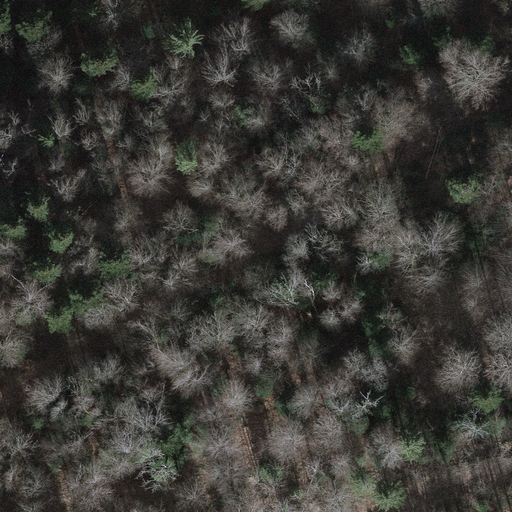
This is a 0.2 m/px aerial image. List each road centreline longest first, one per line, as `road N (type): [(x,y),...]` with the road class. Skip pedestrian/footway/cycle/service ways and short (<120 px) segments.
road 1 (track): [(0,396),(116,323),(311,222),(427,140),(511,94)]
road 2 (track): [(511,475),(376,511)]
